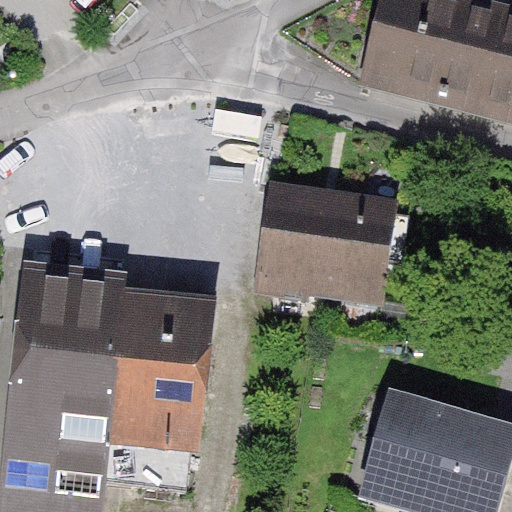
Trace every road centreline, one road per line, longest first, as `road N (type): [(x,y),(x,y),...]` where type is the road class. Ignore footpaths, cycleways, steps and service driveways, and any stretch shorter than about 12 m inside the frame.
road 1 (residential): [(200,41),(309,88),(511,139)]
road 2 (residential): [(0,115),(200,41)]
